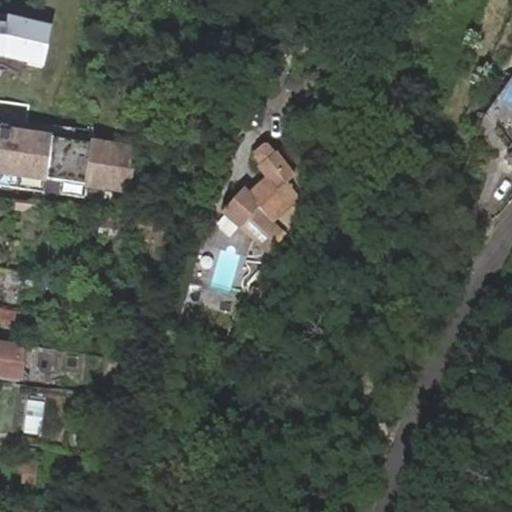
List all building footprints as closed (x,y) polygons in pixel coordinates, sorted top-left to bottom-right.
[(0,0),(0,59),(4,59),(47,68),(54,29),(1,18),(0,17),(0,0)] [(33,105),(0,100),(0,201),(124,223),(134,152),(94,145),(95,133),(31,124),(33,105)] [(285,234),(275,222),(301,199),(288,183),(295,174),(277,151),(275,152),(268,144),(263,144),(253,152),(252,158),(258,165),(257,167),(264,177),(249,191),(244,188),(235,195),(220,215),(240,232),(266,255),(285,234)] [(19,351),(0,347),(0,380),(14,383),(19,351)] [(36,403),(21,402),(18,430),(32,431),(36,403)] [(33,467),(19,465),(17,485),(31,486),(33,467)]
